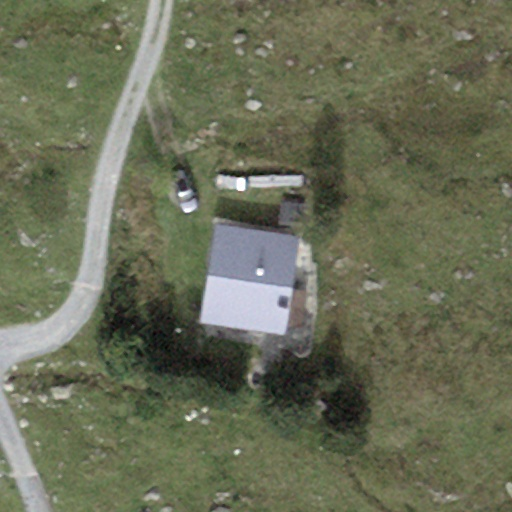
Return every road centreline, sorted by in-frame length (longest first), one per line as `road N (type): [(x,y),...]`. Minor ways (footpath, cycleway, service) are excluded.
road 1 (track): [(0,344),(32,344),(81,300),(162,0)]
road 2 (track): [(150,53),(165,146),(195,206)]
